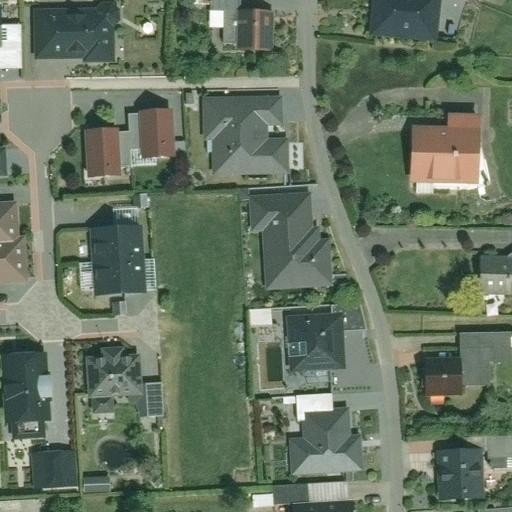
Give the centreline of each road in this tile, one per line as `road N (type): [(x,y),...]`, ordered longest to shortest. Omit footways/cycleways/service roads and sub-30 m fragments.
road 1 (residential): [(392,511),(387,368),(314,137),(308,0)]
road 2 (unknown): [(30,87),(307,67)]
road 3 (residential): [(0,319),(47,316),(38,111)]
road 4 (unknown): [(47,316),(202,348)]
